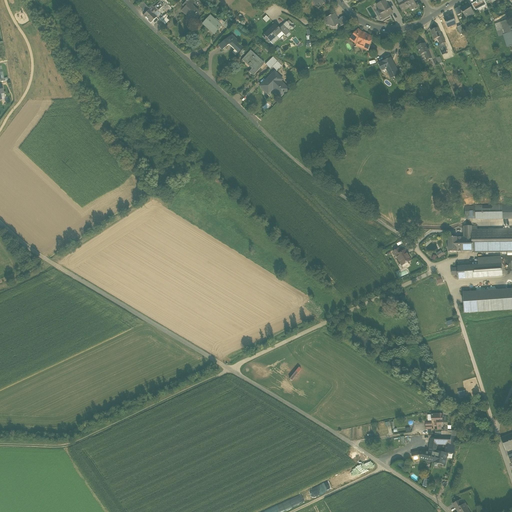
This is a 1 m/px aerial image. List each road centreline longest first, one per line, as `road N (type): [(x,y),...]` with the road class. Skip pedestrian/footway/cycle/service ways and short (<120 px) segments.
road 1 (unclassified): [(0,222),(29,249),(326,426),(447,511)]
road 2 (track): [(228,369),(68,447),(0,445)]
road 3 (track): [(436,271),(258,127)]
road 4 (residential): [(258,127),(123,0)]
road 5 (track): [(496,432),(448,286),(436,271)]
